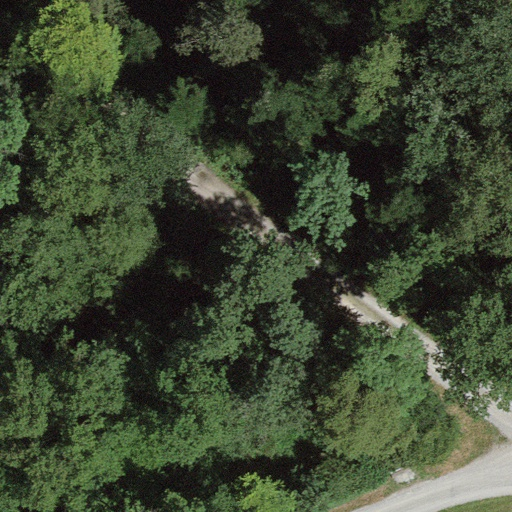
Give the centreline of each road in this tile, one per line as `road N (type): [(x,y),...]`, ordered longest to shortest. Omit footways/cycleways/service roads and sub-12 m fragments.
road 1 (track): [(0,43),(511,427)]
road 2 (track): [(391,511),(511,457)]
